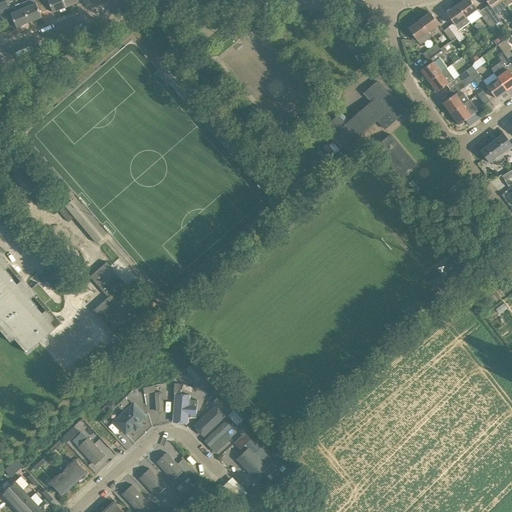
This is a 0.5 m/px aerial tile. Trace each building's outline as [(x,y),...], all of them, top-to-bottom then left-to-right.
[(62,0),(47,0),(53,13),(66,8),(62,0)] [(464,0),(457,6),(469,22),(471,25),(481,17),(490,29),(495,24),(491,19),(488,14),(484,9),(479,12),(469,0),(464,0)] [(484,0),(491,8),(502,0),(501,0),(484,0)] [(0,3),(0,10),(3,9),(8,7),(6,1),(0,3)] [(23,9),(21,4),(9,9),(8,7),(3,9),(0,10),(0,18),(0,19),(11,15),(17,28),(29,23),(23,9)] [(42,18),(36,4),(23,9),(29,23),(42,18)] [(446,14),(453,24),(448,27),(456,37),(457,39),(460,42),(465,38),(459,30),(469,22),(457,6),(446,14)] [(491,19),(495,24),(501,21),(493,11),(488,14),(491,19)] [(428,34),(439,25),(430,13),(419,21),(428,34)] [(408,29),(420,45),(431,37),(428,34),(419,21),(408,29)] [(448,27),(443,31),(451,41),(456,37),(448,27)] [(450,45),(457,39),(456,37),(451,41),(440,49),(432,55),(435,60),(439,58),(452,48),(450,45)] [(511,63),(511,54),(509,50),(511,49),(505,40),(498,45),(502,51),(511,64),(511,63)] [(422,54),(426,59),(432,55),(440,49),(436,44),(422,54)] [(511,65),(511,64),(502,51),(497,55),(501,61),(491,69),(491,70),(506,91),(511,86),(511,75),(510,72),(511,70),(511,65)] [(446,69),(439,58),(435,60),(421,71),(429,82),(446,69)] [(471,75),(474,80),(480,89),(486,85),(479,76),(472,66),(467,70),(471,75)] [(449,84),(455,80),(446,69),(429,82),(437,93),(449,84)] [(471,75),(467,70),(459,76),(457,78),(461,83),(471,75)] [(495,99),(506,91),(491,70),(497,79),(486,86),(495,99)] [(458,92),(464,88),(474,80),(471,75),(461,83),(455,87),(458,92)] [(404,112),(378,82),(375,85),(365,93),(372,102),(346,125),(357,138),(383,115),(391,124),(404,112)] [(482,91),(477,95),(485,105),(490,101),(482,91)] [(458,92),(455,94),(443,103),(451,114),(468,102),(468,101),(463,93),(460,95),(458,92)] [(459,125),(476,112),(468,102),(451,114),(459,125)] [(326,126),(353,157),(364,147),(357,138),(346,125),(338,116),(337,116),(338,117),(327,126),(326,126)] [(417,165),(391,134),(376,147),(401,178),(417,165)] [(501,154),(511,146),(511,145),(503,134),(492,142),(501,154)] [(492,142),(480,151),(489,163),(490,162),(492,165),(497,166),(505,160),(501,155),(501,154),(492,142)] [(312,181),(322,172),(298,145),(288,154),(312,181)] [(511,169),(502,176),(505,182),(511,177),(511,169)] [(409,183),(417,192),(420,189),(412,180),(409,183)] [(59,212),(68,222),(74,218),(65,207),(61,210),(59,212)] [(10,343),(17,337),(29,351),(26,353),(27,354),(42,341),(43,342),(48,337),(47,336),(52,332),(48,327),(55,320),(43,306),(51,298),(48,300),(41,291),(42,290),(37,284),(38,284),(38,283),(30,290),(22,281),(23,280),(20,277),(18,275),(17,276),(0,257),(0,256),(0,326),(12,340),(10,342),(10,343)] [(129,288),(115,272),(107,263),(90,277),(109,299),(96,311),(112,329),(119,337),(149,311),(129,288)] [(488,287),(497,279),(492,273),(483,280),(488,287)] [(147,344),(141,337),(138,341),(143,347),(147,344)] [(79,372),(85,367),(80,361),(74,366),(79,372)] [(205,376),(193,363),(186,370),(198,383),(205,376)] [(174,394),(181,394),(182,384),(175,384),(174,394)] [(153,386),(143,388),(144,394),(155,392),(153,386)] [(162,393),(154,393),(155,413),(164,412),(162,393)] [(197,416),(198,402),(188,401),(189,395),(173,395),(171,422),(189,425),(191,415),(197,416)] [(124,398),(117,405),(121,410),(129,403),(124,398)] [(224,406),(217,398),(212,402),(219,410),(224,406)] [(112,401),(106,406),(112,411),(117,406),(112,401)] [(149,415),(136,403),(116,423),(135,444),(153,428),(149,415)] [(190,428),(202,440),(225,418),(214,406),(190,428)] [(246,430),(249,427),(236,412),(229,418),(236,425),(234,427),(241,434),(246,430)] [(227,422),(205,441),(217,454),(239,435),(227,422)] [(260,438),(251,428),(248,431),(243,435),(234,443),(240,450),(249,441),(254,447),(258,443),(256,441),(260,438)] [(73,437),(68,433),(63,438),(67,442),(73,437)] [(78,446),(94,467),(106,457),(90,437),(78,446)] [(248,448),(235,459),(253,480),(267,467),(248,448)] [(183,472),(167,453),(157,462),(173,481),(183,472)] [(74,484),(80,478),(87,472),(75,460),(63,472),(74,484)] [(272,464),(267,469),(270,473),(276,468),(272,464)] [(149,468),(138,478),(158,498),(168,489),(149,468)] [(200,479),(192,470),(191,470),(187,474),(195,483),(200,479)] [(63,472),(62,472),(59,475),(50,483),(62,496),(74,484),(63,472)] [(263,488),(272,481),(266,475),(258,483),(263,488)] [(8,504),(23,490),(15,482),(3,494),(1,496),(8,504)] [(132,482),(120,494),(138,511),(142,511),(151,504),(132,482)] [(177,491),(182,496),(189,490),(184,485),(177,491)] [(30,498),(23,490),(8,504),(12,508),(16,511),(30,498)] [(31,511),(38,506),(30,498),(16,511),(15,511),(31,511)] [(123,511),(114,502),(108,508),(103,511),(123,511)]
